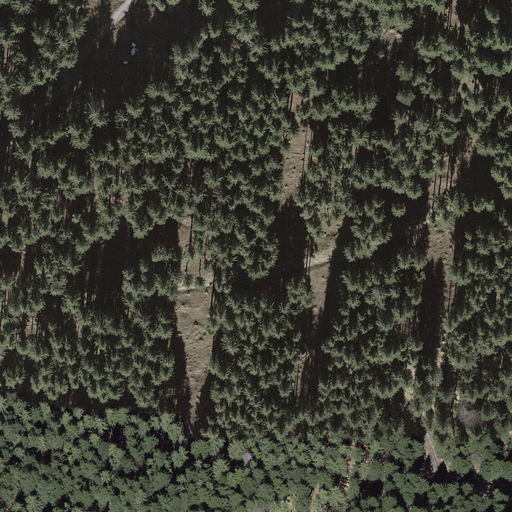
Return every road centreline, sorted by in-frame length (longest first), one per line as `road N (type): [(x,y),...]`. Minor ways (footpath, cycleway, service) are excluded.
road 1 (track): [(0,331),(188,301),(313,264),(388,230),(511,197)]
road 2 (track): [(134,0),(0,144)]
road 3 (track): [(511,494),(441,471),(412,389)]
